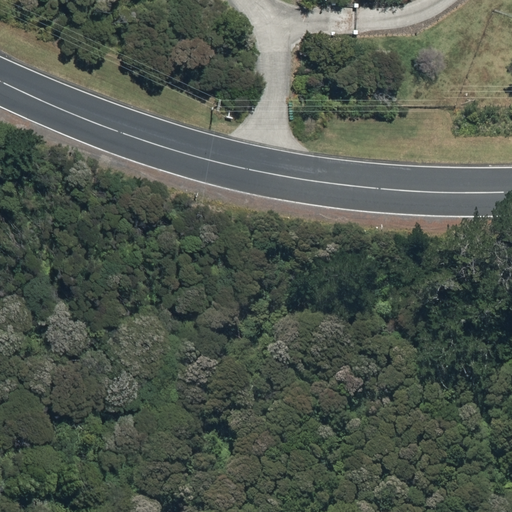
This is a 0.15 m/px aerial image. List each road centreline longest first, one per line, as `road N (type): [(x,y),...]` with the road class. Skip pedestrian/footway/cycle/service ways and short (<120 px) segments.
road 1 (tertiary): [(0,80),(141,140),(276,175),(420,192),(511,192)]
road 2 (unknown): [(280,0),(359,41),(423,95),(443,192)]
